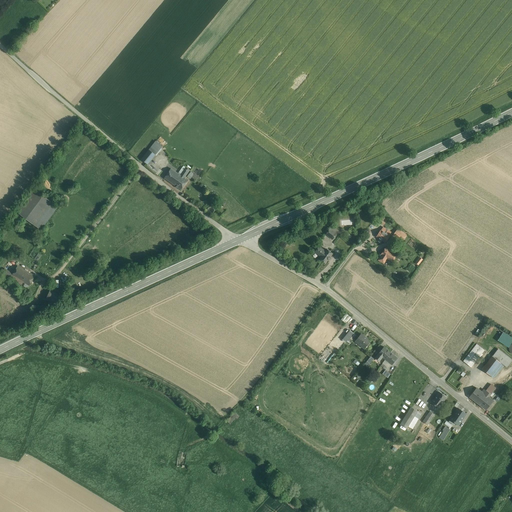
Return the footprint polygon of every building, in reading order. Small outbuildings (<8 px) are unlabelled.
[(161,147),(155,142),(149,150),(155,155),(161,147)] [(149,150),(141,159),(148,164),(150,161),(155,155),(149,150)] [(155,165),(150,161),(148,164),(147,166),(151,170),(155,165)] [(160,169),(155,165),(151,170),(156,174),(160,169)] [(186,167),(181,175),(182,176),(184,178),(191,167),(189,166),(187,168),(186,167)] [(178,173),(171,169),(164,178),(173,185),(176,181),(177,182),(182,176),(181,175),(178,173)] [(194,173),(194,174),(192,177),(191,177),(197,182),(200,178),(194,173)] [(184,178),(182,176),(177,182),(176,181),(173,185),(181,190),(187,180),(184,178)] [(56,206),(34,190),(18,212),(39,228),(56,206)] [(339,231),(332,226),(330,228),(337,234),(339,231)] [(337,234),(330,228),(325,234),(333,240),(337,234)] [(403,232),(398,228),(394,233),(399,237),(403,232)] [(390,236),(381,230),(376,237),(385,243),(390,236)] [(325,251),(319,246),(315,252),(321,257),(325,251)] [(397,254),(386,247),(381,255),(379,258),(384,262),(386,258),(392,262),(397,254)] [(321,257),(320,259),(326,263),(333,254),(327,249),(325,251),(321,257)] [(35,276),(18,266),(13,274),(13,275),(26,283),(24,286),(28,288),(35,276)] [(13,274),(6,269),(3,274),(11,278),(13,275),(13,274)] [(26,283),(13,275),(11,278),(24,286),(26,283)] [(60,296),(49,291),(45,300),(56,305),(60,296)] [(346,313),(341,319),(346,324),(351,317),(346,313)] [(350,330),(342,339),(346,342),(348,340),(353,333),(350,330)] [(353,333),(348,340),(350,342),(356,335),(353,333)] [(370,341),(361,334),(355,341),(356,341),(364,348),(370,341)] [(477,344),(464,361),(471,367),(484,350),(477,344)] [(391,352),(384,347),(378,354),(383,357),(385,359),(391,352)] [(511,360),(511,359),(498,349),(492,356),(504,365),(507,367),(511,360)] [(398,358),(391,352),(385,359),(392,365),(398,358)] [(492,356),(482,369),(490,375),(500,362),(492,356)] [(500,362),(490,375),(493,378),(496,376),(504,365),(500,362)] [(496,380),(487,391),(486,390),(484,394),(488,397),(492,392),(498,385),(500,383),(496,380)] [(498,385),(492,392),(495,394),(498,390),(501,391),(503,388),(498,385)] [(484,394),(477,388),(470,397),(481,406),(488,397),(484,394)] [(447,397),(439,392),(432,402),(439,408),(447,397)] [(481,406),(486,410),(493,401),(488,397),(481,406)] [(411,407),(401,422),(402,422),(408,426),(413,419),(418,411),(411,407)] [(458,408),(450,419),(456,423),(459,425),(466,414),(458,408)] [(418,411),(413,419),(417,422),(422,414),(418,411)] [(235,412),(227,421),(230,424),(238,415),(235,412)] [(428,413),(423,421),(428,425),(433,417),(428,413)] [(413,419),(408,426),(412,429),(417,422),(413,419)] [(446,427),(439,437),(443,440),(450,429),(448,429),(446,427)] [(184,467),(187,453),(180,451),(177,466),(184,467)]
